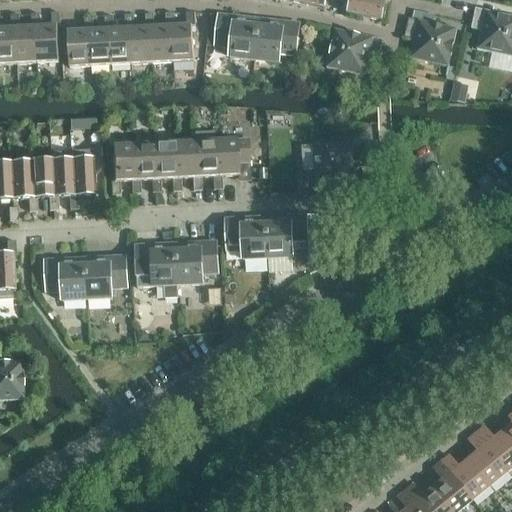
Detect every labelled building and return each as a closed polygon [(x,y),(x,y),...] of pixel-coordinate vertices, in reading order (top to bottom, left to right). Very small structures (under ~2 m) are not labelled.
[(327,0),(328,0),(339,2),(338,0),(291,0),(291,2),(325,10),(327,0)] [(338,0),(339,2),(349,5),(347,15),(382,23),(387,2),(390,2),(390,0),(338,0)] [(477,51),(511,58),(511,18),(476,10),(472,30),(482,32),(477,51)] [(53,28),(41,28),(37,28),(39,65),(59,64),(58,28),(61,28),(61,14),(52,15),(53,28)] [(187,27),(175,27),(171,28),(173,64),(194,63),(192,27),(196,27),(195,14),(186,14),(187,27)] [(32,29),(20,29),(16,29),(18,66),(39,65),(37,28),(41,28),(40,15),(32,16),(32,29)] [(167,28),(155,28),(151,29),(153,65),(173,64),(171,28),(175,27),(174,15),(166,15),(167,28)] [(12,30),(0,30),(0,66),(18,66),(16,29),(20,29),(20,16),(11,17),(12,30)] [(146,29),(134,30),(130,30),(132,66),(153,65),(151,29),(155,28),(154,16),(145,16),(146,29)] [(230,60),(255,63),(259,21),(219,16),(215,48),(231,50),(230,60)] [(126,30),(114,31),(110,31),(112,68),(132,66),(130,30),(134,30),(134,17),(125,17),(126,30)] [(106,31),(94,32),(90,32),(92,69),(112,68),(110,31),(114,31),(113,18),(105,18),(106,31)] [(90,32),(94,32),(93,19),(84,19),(85,32),(68,33),(70,70),(92,69),(90,32)] [(410,61),(429,65),(449,69),(457,30),(409,20),(405,39),(414,41),(410,61)] [(259,21),(255,63),(280,65),(281,55),(296,57),(300,25),(259,21)] [(335,31),(328,65),(327,70),(365,78),(370,59),(379,61),(383,42),(335,31)] [(455,92),(472,96),(475,80),(458,76),(455,92)] [(289,118),(289,131),(309,132),(309,119),(289,118)] [(71,119),(71,129),(99,128),(99,119),(71,119)] [(236,141),(215,142),(217,178),(213,179),(214,191),(222,191),(221,178),(238,177),(238,165),(250,165),(249,141),(237,141),(236,141)] [(215,142),(195,143),(197,179),(193,180),(193,192),(202,192),(201,179),(213,179),(217,178),(215,142)] [(195,143),(174,144),(176,180),(172,181),(173,194),(181,193),(181,180),(193,180),(197,179),(195,143)] [(174,144),(154,145),(156,181),(152,182),(152,195),(161,194),(160,181),(172,181),(176,180),(174,144)] [(154,145),(134,146),(136,183),(132,183),(132,196),(141,195),(140,182),(152,182),(156,181),(154,145)] [(304,172),(314,172),(315,186),(335,185),(335,195),(355,194),(352,145),(303,147),(304,172)] [(136,183),(134,146),(113,147),(114,183),(111,183),(112,197),(120,196),(120,183),(132,183),(136,183)] [(93,152),(72,153),(74,198),(70,199),(70,211),(79,211),(78,198),(95,197),(93,152)] [(51,154),(51,163),(53,199),(49,200),(50,212),(58,212),(58,199),(70,199),(74,198),(72,153),(51,154)] [(33,201),(29,201),(29,214),(38,213),(37,200),(49,200),(53,199),(51,163),(31,164),(33,201)] [(12,202),(29,201),(33,201),(31,164),(10,165),(12,202)] [(0,202),(12,202),(10,165),(0,165),(0,202)] [(18,222),(17,209),(9,209),(9,223),(18,222)] [(307,217),(266,219),(268,261),(294,260),(293,249),(309,249),(307,217)] [(268,261),(266,219),(226,221),(227,253),(243,252),(243,262),(268,261)] [(7,256),(0,256),(0,301),(15,301),(13,257),(16,257),(15,243),(7,243),(7,256)] [(217,243),(177,245),(179,288),(204,286),(203,276),(219,275),(217,243)] [(179,288),(177,245),(136,247),(138,290),(165,288),(165,300),(179,300),(179,288)] [(127,258),(86,260),(88,302),(113,301),(113,291),(128,290),(127,258)] [(88,302),(86,260),(45,262),(47,294),(62,293),(63,304),(88,302)] [(0,363),(0,402),(24,402),(22,362),(0,363)] [(485,428),(477,434),(508,473),(511,469),(511,441),(504,432),(495,440),(485,428)] [(478,453),(469,461),(490,487),(508,473),(477,434),(468,441),(478,453)] [(449,456),(441,463),(473,502),(490,487),(469,461),(459,469),(449,456)] [(443,482),(433,490),(451,511),(460,511),(473,502),(441,463),(433,470),(443,482)] [(414,485),(406,493),(421,511),(451,511),(433,490),(424,497),(414,485)] [(407,511),(406,511),(421,511),(406,493),(398,499),(407,511)]
